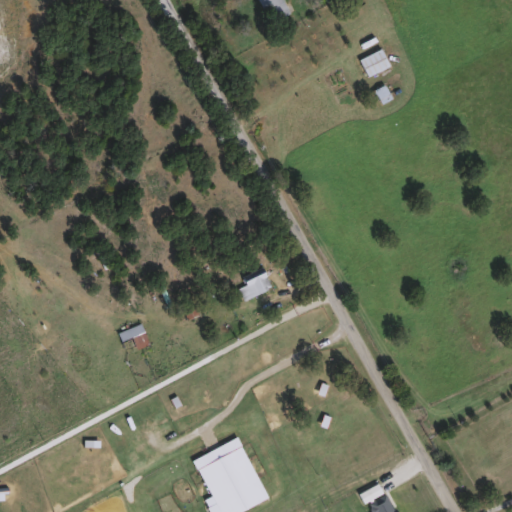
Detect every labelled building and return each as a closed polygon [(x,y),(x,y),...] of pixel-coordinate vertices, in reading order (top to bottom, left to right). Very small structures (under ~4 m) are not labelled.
[(279,0),(286,12),(268,21),(256,0),(279,0)] [(387,65),(365,76),(356,58),(378,47),(387,65)] [(372,90),(381,84),(389,97),(380,102),(372,90)] [(242,284),(238,275),(259,265),(269,286),(241,299),(236,287),(242,284)] [(146,345),(122,351),(116,330),(140,323),(146,345)] [(216,511),(191,457),(236,436),(265,498),(235,511),(216,511)] [(370,511),(365,503),(384,492),(395,511),(370,511)]
